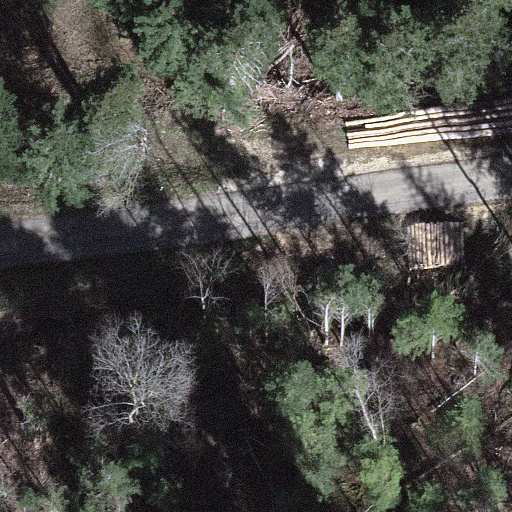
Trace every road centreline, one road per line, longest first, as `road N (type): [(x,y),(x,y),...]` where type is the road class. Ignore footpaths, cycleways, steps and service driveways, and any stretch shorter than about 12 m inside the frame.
road 1 (tertiary): [(511,172),(0,238)]
road 2 (track): [(0,105),(206,145),(350,193)]
